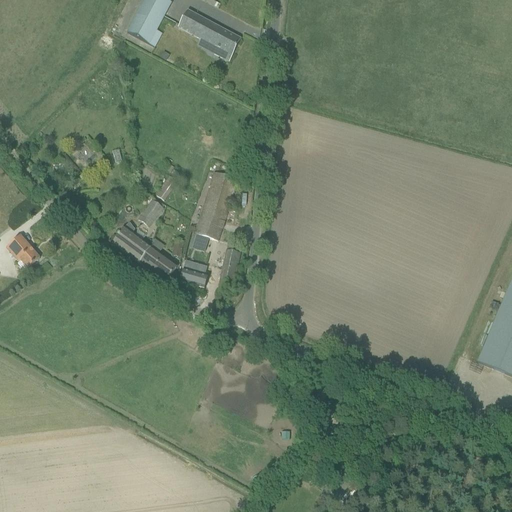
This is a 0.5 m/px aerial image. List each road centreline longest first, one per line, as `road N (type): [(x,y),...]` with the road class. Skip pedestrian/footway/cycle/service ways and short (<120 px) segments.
road 1 (unclassified): [(250,330),(276,0)]
road 2 (unclassified): [(511,443),(250,330)]
road 3 (unclassified): [(250,330),(126,277),(47,200)]
